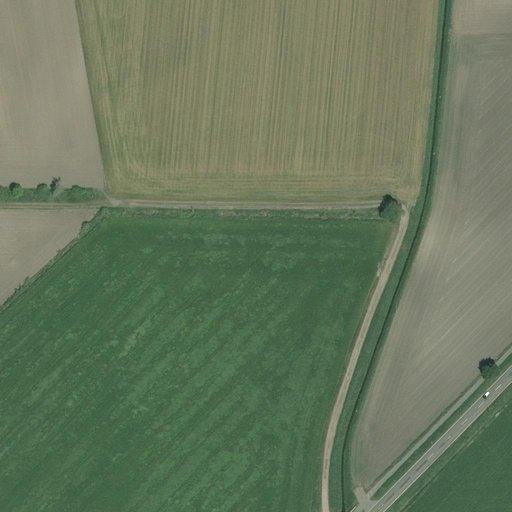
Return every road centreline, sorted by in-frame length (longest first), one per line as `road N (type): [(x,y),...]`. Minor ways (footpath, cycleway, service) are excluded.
road 1 (track): [(326,511),(332,432),(406,214),(0,202)]
road 2 (tertiary): [(511,373),(380,511)]
